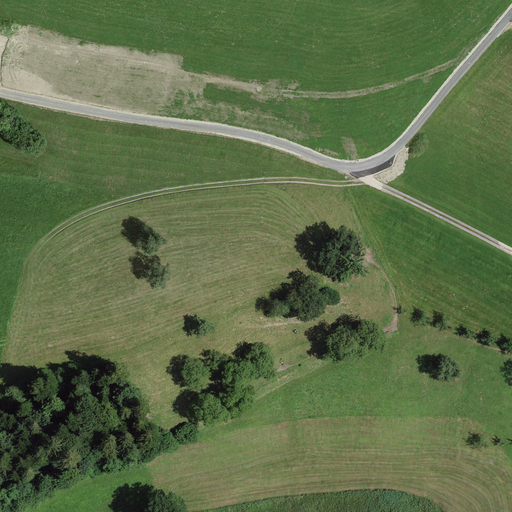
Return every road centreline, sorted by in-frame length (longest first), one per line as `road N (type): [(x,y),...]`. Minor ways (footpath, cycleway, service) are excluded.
road 1 (unclassified): [(0,93),(234,132),(359,169),(397,150),(511,17)]
road 2 (track): [(44,239),(98,207),(165,192),(363,179)]
road 3 (track): [(511,253),(335,164)]
